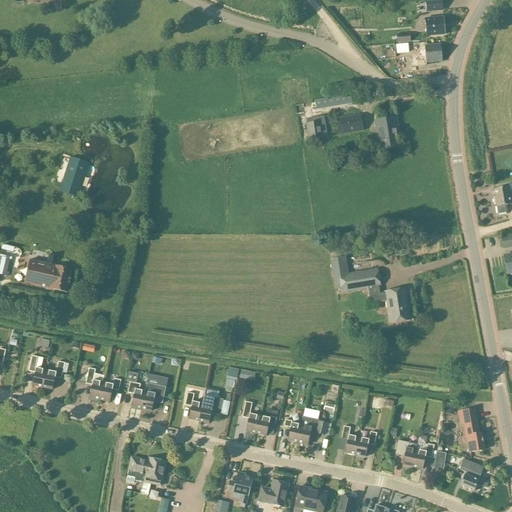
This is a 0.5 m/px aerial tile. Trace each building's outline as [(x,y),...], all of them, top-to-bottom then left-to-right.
[(429,12),(442,11),(441,2),(429,3),(429,12)] [(426,36),(444,35),(443,17),(425,19),(426,36)] [(397,43),(410,42),(410,33),(396,35),(397,43)] [(413,67),(426,66),(426,63),(442,62),(440,44),(419,46),(420,53),(412,54),(413,57),(412,57),(413,67)] [(354,94),(317,98),(318,108),(355,104),(354,94)] [(318,118),(318,113),(305,115),(307,123),(305,123),(308,141),(323,138),(327,138),(324,117),(318,118)] [(341,134),(363,130),(360,115),(339,119),(341,134)] [(380,150),(397,147),(395,135),(399,134),(396,117),(375,120),(380,150)] [(85,167),(70,164),(65,192),(63,197),(79,200),(85,167)] [(511,191),(510,192),(509,186),(493,189),(496,207),(497,207),(498,214),(506,212),(505,205),(511,204),(511,191)] [(511,234),(501,237),(503,249),(511,247),(511,234)] [(9,259),(11,251),(1,248),(0,252),(0,274),(8,276),(12,260),(9,259)] [(57,266),(59,257),(49,255),(47,263),(30,259),(24,283),(67,293),(73,269),(57,266)] [(347,263),(346,257),(330,260),(335,290),(341,289),(342,293),(367,289),(369,304),(386,302),(390,323),(411,320),(408,306),(405,307),(402,289),(385,292),(381,292),(380,286),(381,286),(378,268),(349,273),(347,263)] [(48,348),(50,341),(42,338),(40,345),(48,348)] [(43,388),(47,370),(41,369),(43,358),(32,356),(31,358),(29,371),(35,372),(32,385),(43,388)] [(47,370),(43,388),(52,390),(55,377),(61,378),(65,363),(58,362),(56,372),(47,370)] [(227,367),(224,384),(233,385),(236,368),(227,367)] [(99,400),(103,382),(93,380),(95,370),(89,368),(86,384),(92,385),(89,398),(99,400)] [(253,380),(254,372),(239,369),(238,377),(253,380)] [(103,382),(99,400),(110,402),(112,389),(119,391),(121,380),(114,379),(113,384),(103,382)] [(141,409),(145,391),(139,390),(140,384),(130,382),(128,393),(134,394),(131,407),(141,409)] [(145,391),(141,409),(151,411),(153,402),(162,404),(166,387),(147,383),(145,391)] [(283,400),(284,393),(278,392),(276,399),(283,400)] [(198,421),(202,404),(192,401),(194,394),(188,393),(185,405),(191,406),(188,419),(198,421)] [(256,434),(260,416),(249,414),(252,403),(245,402),(242,417),(248,418),(245,431),(256,434)] [(333,412),(335,405),(325,403),(323,410),(333,412)] [(202,404),(198,421),(209,424),(212,411),(218,412),(219,406),(213,404),(212,406),(202,404)] [(454,415),(455,405),(447,404),(445,414),(454,415)] [(477,420),(477,417),(475,408),(457,411),(459,424),(464,424),(466,435),(469,453),(484,450),(481,432),(479,433),(477,420)] [(260,416),(256,434),(266,436),(266,435),(272,436),(276,418),(270,417),(270,418),(260,416)] [(301,425),(297,442),(308,445),(310,432),(316,433),(316,434),(324,436),(325,435),(329,436),(332,424),(327,423),(319,421),(319,420),(304,417),(302,425),(301,425)] [(297,442),(301,425),(291,423),(292,421),(285,420),(284,426),(290,427),(287,440),(297,442)] [(355,455),(358,437),(349,435),(351,428),(344,426),(341,439),(347,441),(345,453),(355,455)] [(358,437),(355,455),(365,457),(368,444),(374,445),(375,439),(376,433),(370,431),(369,439),(358,437)] [(412,467),(416,449),(413,449),(406,447),(408,437),(402,435),(398,450),(405,452),(402,465),(412,467)] [(416,449),(412,467),(422,469),(425,456),(431,458),(434,445),(427,444),(426,452),(419,450),(416,449)] [(148,461),(132,458),(127,482),(134,484),(135,481),(145,483),(162,486),(165,469),(167,462),(149,458),(148,461)] [(480,477),(484,467),(464,459),(459,470),(466,472),(465,475),(464,474),(460,486),(464,488),(469,490),(473,492),(476,484),(486,488),(489,481),(480,477)] [(248,495),(252,478),(244,476),(245,474),(238,473),(236,482),(230,480),(227,491),(240,494),(238,503),(240,503),(239,507),(244,508),(245,505),(247,505),(249,495),(248,495)] [(283,507),(288,484),(273,481),(271,490),(261,488),(258,501),(268,503),(283,507)] [(316,491),(309,490),(309,489),(299,487),(295,507),(305,509),(305,508),(322,511),(321,511),(322,511),(327,493),(316,490),(316,491)] [(156,498),(157,491),(149,490),(149,498),(156,498)] [(205,501),(208,500),(209,497),(208,494),(205,493),(202,494),(200,497),(202,500),(205,501)] [(351,511),(355,499),(340,495),(335,511),(351,511)] [(227,511),(230,503),(218,500),(215,511),(227,511)]
